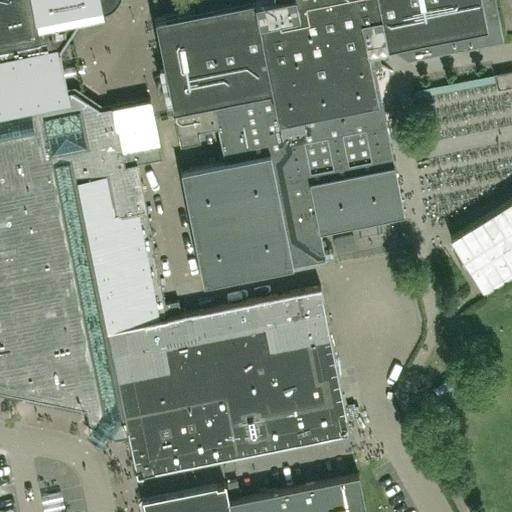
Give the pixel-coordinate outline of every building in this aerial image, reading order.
[(154,120),(150,99),(150,97),(111,105),(100,107),(88,100),(73,90),(68,91),(59,50),(77,23),(105,18),(104,16),(103,16),(103,12),(107,10),(111,8),(115,5),(118,2),(118,0),(0,0),(0,389),(86,408),(89,420),(93,423),(93,424),(92,426),(92,428),(92,430),(92,431),(93,433),(94,435),(96,436),(99,438),(101,438),(103,438),(105,438),(107,437),(109,436),(110,434),(114,437),(128,434),(136,474),(350,431),(320,284),(181,312),(178,299),(165,301),(137,162),(161,157),(154,120)] [(384,129),(367,45),(378,43),(387,42),(405,57),(410,58),(503,39),(494,0),(191,0),(192,4),(193,8),(155,15),(171,96),(171,97),(176,96),(179,111),(174,112),(174,113),(174,115),(180,146),(200,142),(198,131),(201,131),(217,127),(221,146),(222,151),(223,155),(224,160),(180,169),(203,282),(285,266),(292,264),(325,258),(319,229),(404,213),(394,163),(390,163),(385,136),(384,129)] [(511,85),(511,69),(494,73),(497,89),(511,85)] [(511,196),(450,236),(482,286),(511,267),(511,196)] [(352,233),(333,237),(336,250),(355,246),(352,233)] [(366,511),(359,472),(348,474),(229,498),(231,511),(366,511)] [(231,511),(229,498),(225,481),(223,481),(224,483),(216,485),(216,483),(142,497),(145,511),(231,511)]
